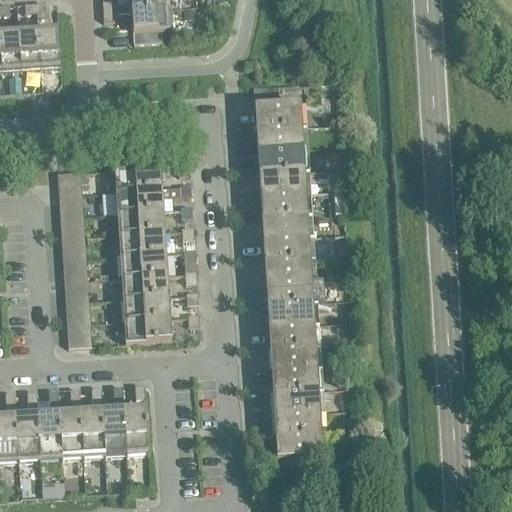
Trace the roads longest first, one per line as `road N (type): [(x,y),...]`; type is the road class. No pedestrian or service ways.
road 1 (tertiary): [(423,0),(455,511)]
road 2 (residential): [(224,361),(207,118),(89,122)]
road 3 (residential): [(42,372),(32,202),(0,204)]
road 4 (residential): [(195,511),(234,509),(224,361)]
road 5 (residential): [(162,365),(170,511)]
road 6 (residential): [(89,122),(81,0)]
road 7 (residential): [(42,372),(162,365)]
